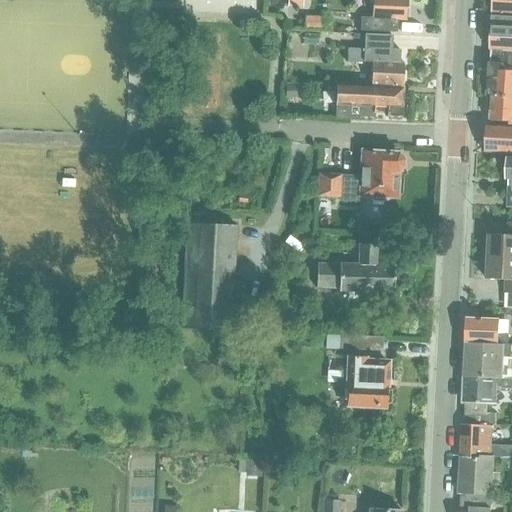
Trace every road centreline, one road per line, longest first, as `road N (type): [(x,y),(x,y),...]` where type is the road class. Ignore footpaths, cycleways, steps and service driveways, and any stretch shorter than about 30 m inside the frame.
road 1 (residential): [(438,511),(457,138)]
road 2 (residential): [(457,138),(160,128)]
road 3 (residential): [(457,138),(464,0)]
